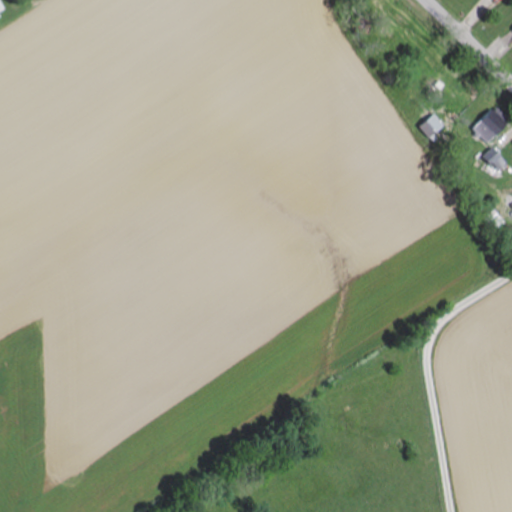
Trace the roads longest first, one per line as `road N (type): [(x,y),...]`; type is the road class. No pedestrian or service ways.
road 1 (residential): [(511,274),(452,312),(430,344),(451,511)]
road 2 (secondary): [(511,88),(421,0)]
